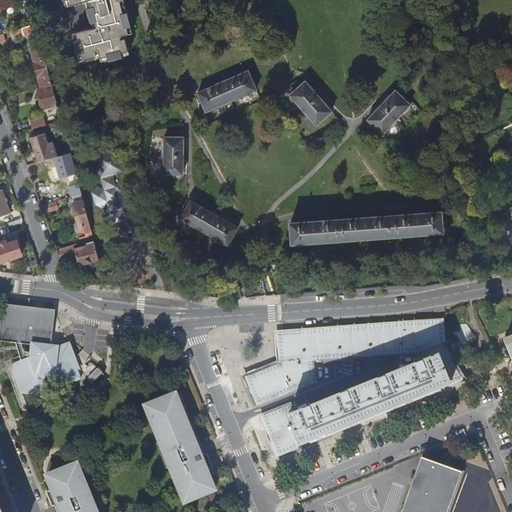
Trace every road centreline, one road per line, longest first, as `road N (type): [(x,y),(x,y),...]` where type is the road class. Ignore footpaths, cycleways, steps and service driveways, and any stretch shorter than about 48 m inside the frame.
road 1 (residential): [(262,504),(477,413),(511,502)]
road 2 (residential): [(511,283),(424,300),(214,317)]
road 3 (residential): [(194,322),(262,504)]
road 4 (residential): [(57,291),(0,125)]
road 5 (residential): [(75,298),(107,318),(194,322)]
road 6 (residential): [(194,314),(75,298)]
